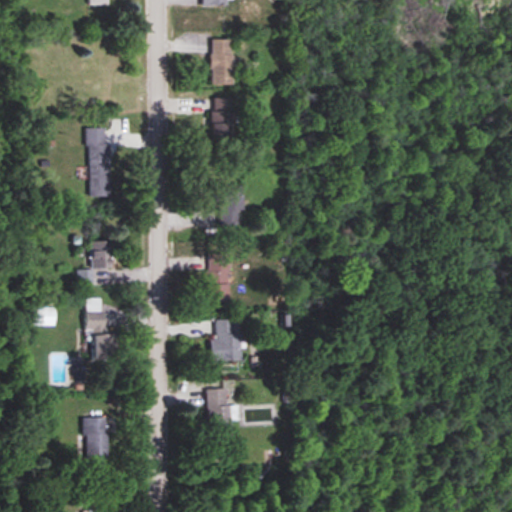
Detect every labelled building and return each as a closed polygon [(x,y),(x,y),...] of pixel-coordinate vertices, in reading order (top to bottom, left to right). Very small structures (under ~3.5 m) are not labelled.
[(232,39),(210,39),(210,85),(232,85),(232,39)] [(111,44),(86,44),(86,81),(95,81),(95,97),(112,97),(111,44)] [(231,101),(212,101),(212,139),(231,139),(231,101)] [(87,197),(108,197),(108,128),(87,128),(87,197)] [(220,187),(220,225),(240,225),(240,187),(220,187)] [(110,242),(89,242),(90,270),(76,270),(76,285),(91,285),(91,270),(110,269),(110,242)] [(205,303),(229,303),(229,254),(205,254),(205,303)] [(92,361),(116,361),(116,334),(100,334),(100,299),(84,299),(84,331),(92,331),(92,361)] [(53,307),(31,307),(31,326),(53,326),(53,307)] [(210,320),(211,362),(239,361),(238,320),(210,320)] [(206,389),(207,436),(229,436),(228,389),(206,389)] [(83,469),(106,469),(106,418),(83,418),(83,469)]
